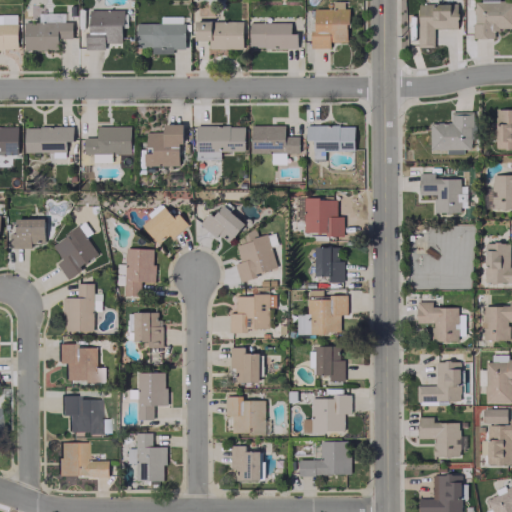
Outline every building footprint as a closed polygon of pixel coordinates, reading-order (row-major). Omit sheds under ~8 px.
[(511,1),(473,0),(472,38),(493,38),(493,28),(511,28),(511,1)] [(433,28),(456,28),(457,3),(418,3),(417,46),(433,47),(433,28)] [(329,47),(329,41),(347,41),(347,8),(311,8),(312,48),(329,47)] [(121,42),(122,10),(87,9),(86,49),(103,49),(103,42),(121,42)] [(57,49),(57,38),(71,38),(71,21),(63,21),(63,12),(37,13),(37,21),(23,22),(23,50),(57,49)] [(0,48),(16,49),(16,14),(0,14),(0,48)] [(242,21),(194,20),(194,39),(208,40),(208,48),(242,49),(242,21)] [(290,22),(248,22),(248,47),(296,48),(297,33),(290,33),(290,22)] [(135,47),(151,47),(151,53),(172,53),(172,48),(184,48),(184,23),(136,23),(135,47)] [(429,122),(429,149),(447,149),(447,152),(470,152),(470,138),(474,138),(474,111),(448,111),(448,122),(429,122)] [(178,165),(178,143),(182,143),(182,124),(162,124),(162,132),(145,132),(145,165),(178,165)] [(284,124),(250,125),(250,153),(270,153),(271,164),(285,164),(285,153),(298,153),(298,135),(284,135),(284,124)] [(0,153),(17,153),(17,126),(0,125),(0,153)] [(130,125),(96,126),(96,137),(83,137),(83,153),(92,153),(92,162),(111,161),(111,153),(130,153),(130,125)] [(244,151),(243,125),(195,125),(195,160),(220,159),(220,151),(244,151)] [(354,125),(306,125),(305,139),(313,140),(313,158),(324,158),(324,150),(353,150),(354,125)] [(65,151),(65,141),(72,141),(72,126),(23,126),(23,152),(65,151)] [(459,178),(433,178),(433,172),(418,172),(418,194),(434,194),(433,211),(466,211),(466,185),(459,185),(459,178)] [(511,173),(491,174),(491,209),(511,208),(511,173)] [(303,198),(303,233),(342,234),(342,216),(335,216),(336,198),(303,198)] [(198,224),(214,237),(217,234),(228,243),(244,223),(221,204),(212,216),(208,212),(198,224)] [(173,216),(164,206),(142,226),(157,243),(166,235),(170,239),(187,224),(177,213),(173,216)] [(44,243),(43,218),(14,218),(15,233),(8,233),(9,248),(30,247),(30,243),(44,243)] [(65,277),(98,255),(85,237),(91,233),(84,222),(51,244),(61,260),(56,263),(65,277)] [(234,263),(238,279),(276,269),(267,235),(235,244),(240,262),(234,263)] [(511,282),(511,266),(508,266),(509,242),(484,242),(484,282),(511,282)] [(338,247),(314,246),(314,275),(328,276),(328,281),(342,281),(343,260),(337,260),(338,247)] [(123,295),(139,296),(140,282),(153,282),(153,248),(124,248),(123,295)] [(92,283),(76,283),(76,296),(63,297),(63,330),(93,330),(92,283)] [(229,330),(268,329),(268,306),(274,306),(274,294),(235,294),(235,312),(228,313),(229,330)] [(296,313),(295,333),(339,333),(339,314),(346,314),(346,296),(306,296),(306,313),(296,313)] [(481,305),(481,339),(508,339),(508,322),(511,321),(511,299),(508,300),(508,305),(481,305)] [(431,340),(457,341),(457,333),(464,333),(465,314),(457,314),(457,307),(431,306),(431,301),(416,301),(415,322),(431,322),(431,340)] [(160,311),(127,312),(127,340),(146,340),(146,347),(160,346),(160,311)] [(95,346),(72,347),(72,343),(56,343),(56,362),(63,362),(63,381),(103,381),(103,367),(96,367),(95,346)] [(344,380),(343,359),(338,359),(338,345),(314,346),(315,374),(328,374),(328,380),(344,380)] [(244,347),(229,346),(229,368),(234,368),(234,382),(261,382),(261,353),(244,353),(244,347)] [(511,380),(511,358),(507,359),(507,354),(490,354),(490,361),(484,361),(484,402),(511,402),(511,381),(511,380)] [(459,400),(459,383),(466,383),(466,370),(459,370),(459,361),(434,361),(434,385),(415,385),(415,403),(440,404),(440,400),(459,400)] [(152,419),(153,404),(165,405),(165,372),(136,371),(135,418),(152,419)] [(349,413),(349,394),(333,394),(333,398),(310,397),(310,418),(302,418),(301,431),(343,432),(343,413),(349,413)] [(98,399),(78,399),(78,395),(59,395),(59,415),(66,414),(66,433),(99,432),(98,399)] [(224,416),(231,415),(231,433),(268,433),(268,420),(264,420),(263,399),(241,400),(241,395),(224,396),(224,416)] [(506,408),(481,408),(481,422),(506,423),(506,408)] [(432,456),(458,457),(459,422),(432,421),(432,417),(417,417),(417,437),(432,438),(432,456)] [(511,417),(508,418),(508,424),(486,424),(486,439),(479,439),(479,453),(485,453),(485,464),(511,464),(511,417)] [(151,432),(134,432),(135,448),(126,448),(126,463),(134,463),(135,480),(163,480),(162,465),(166,465),(165,446),(151,446),(151,432)] [(349,474),(349,440),(319,440),(319,459),(297,460),(298,475),(349,474)] [(56,475),(107,476),(107,460),(85,460),(86,442),(56,441),(56,475)] [(235,480),(261,480),(261,451),(244,451),(244,445),(229,444),(229,469),(235,469),(235,480)] [(431,474),(432,498),(418,498),(417,511),(460,511),(460,474),(431,474)] [(511,511),(511,483),(495,490),(496,494),(485,499),(489,509),(485,511),(511,511)]
